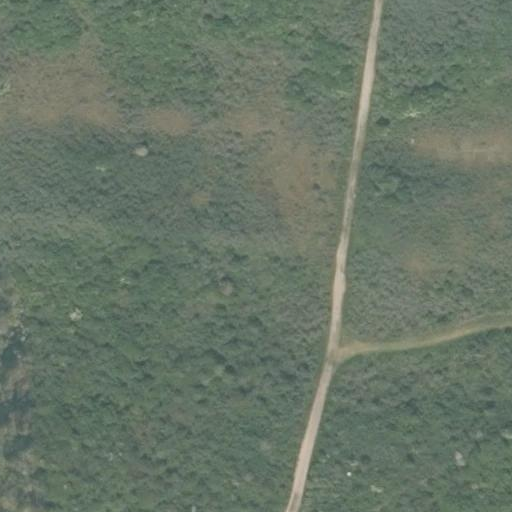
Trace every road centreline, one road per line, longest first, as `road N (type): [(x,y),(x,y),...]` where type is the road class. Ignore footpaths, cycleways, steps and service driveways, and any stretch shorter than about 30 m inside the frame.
road 1 (track): [(329,358),(375,0)]
road 2 (track): [(289,511),(329,358),(511,322)]
